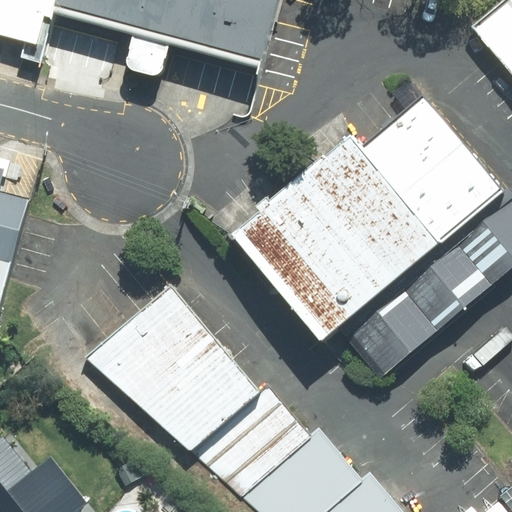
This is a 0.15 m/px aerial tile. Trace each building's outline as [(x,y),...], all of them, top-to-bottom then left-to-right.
[(52,0),(0,0),(0,31),(40,43),(48,15),(52,0)] [(276,0),(52,0),(48,15),(254,76),(276,0)] [(511,0),(505,0),(476,23),(511,66),(511,0)] [(231,238),(317,342),(504,188),(427,95),(359,151),(349,140),(231,238)] [(0,313),(36,174),(0,164),(0,313)] [(259,380),(175,279),(89,343),(190,442),(201,436),(287,511),(448,511),(434,495),(424,503),(381,451),(366,463),(327,416),(317,425),(271,370),(259,380)] [(8,436),(0,441),(0,511),(69,511),(53,489),(64,480),(51,462),(35,473),(8,436)]
